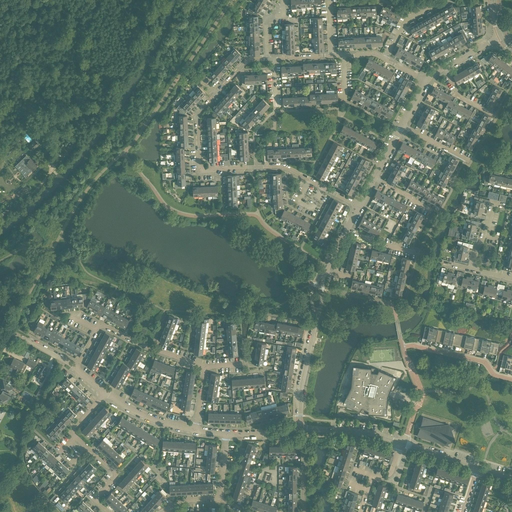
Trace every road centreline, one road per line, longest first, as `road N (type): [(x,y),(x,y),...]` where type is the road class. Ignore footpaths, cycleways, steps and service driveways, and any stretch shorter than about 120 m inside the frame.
road 1 (residential): [(358,206),(286,167),(200,170),(200,111),(247,60),(267,59)]
road 2 (residential): [(108,511),(94,499),(117,475),(70,431),(105,393)]
